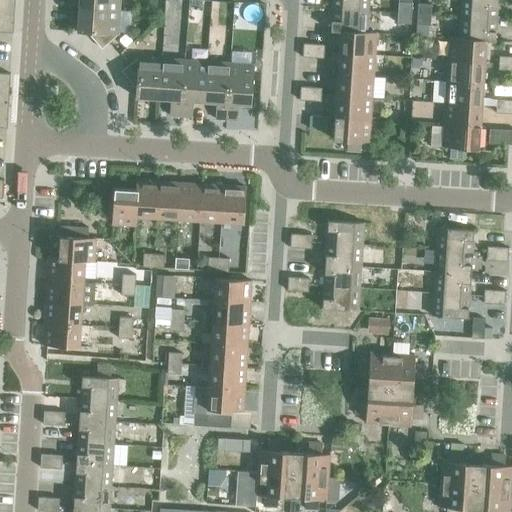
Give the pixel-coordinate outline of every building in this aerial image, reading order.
[(0,0),(0,32),(12,33),(14,0),(0,0)] [(78,0),(78,8),(118,11),(118,0),(78,0)] [(331,0),(331,9),(367,11),(367,0),(331,0)] [(460,0),(460,17),(495,19),(496,0),(460,0)] [(397,3),(397,13),(410,14),(411,3),(404,3),(398,3),(397,3)] [(417,4),(416,14),(430,15),(430,5),(417,4)] [(118,11),(78,8),(76,32),(86,33),(101,49),(117,35),(118,11)] [(330,31),(339,32),(339,31),(365,33),(365,32),(367,11),(331,9),(330,31)] [(410,14),(397,13),(396,24),(409,25),(410,14)] [(430,15),(416,14),(416,25),(429,26),(430,15)] [(460,17),(458,38),(458,39),(485,41),(484,42),(494,42),(495,19),(460,17)] [(416,25),(415,36),(433,37),(434,26),(429,26),(416,25)] [(339,31),(339,32),(338,53),(373,55),(375,33),(365,32),(365,33),(339,31)] [(449,38),(447,60),(483,62),(484,42),(485,41),(458,39),(458,38),(449,38)] [(301,57),(312,58),(313,44),(302,44),(301,57)] [(313,44),(312,58),(322,59),(323,45),(313,44)] [(338,53),(336,74),(372,77),(373,55),(338,53)] [(497,70),(508,71),(509,57),(498,56),(497,70)] [(134,98),(158,99),(161,59),(137,57),(128,65),(121,71),(135,88),(134,98)] [(168,116),(180,117),(183,60),(161,59),(158,99),(170,100),(168,116)] [(192,101),(203,102),(206,62),(183,60),(180,117),(191,118),(192,101)] [(447,60),(446,81),(482,84),(483,62),(447,60)] [(214,119),(225,120),(229,63),(206,62),(203,102),(215,103),(214,119)] [(229,63),(225,120),(236,121),(237,105),(250,105),(252,65),(229,63)] [(0,128),(6,129),(9,75),(0,73),(0,128)] [(336,74),(335,96),(370,98),(372,77),(336,74)] [(446,81),(444,103),(480,105),(482,84),(446,81)] [(299,100),(309,101),(310,88),(299,87),(299,100)] [(310,88),(309,101),(320,102),(321,88),(310,88)] [(335,96),(333,118),(369,120),(370,98),(335,96)] [(494,113),(505,114),(506,100),(495,100),(494,113)] [(444,103),(443,125),(479,127),(480,105),(444,103)] [(310,116),(309,130),(326,130),(326,117),(310,116)] [(369,120),(333,118),(332,140),(347,141),(346,151),(359,152),(360,142),(368,142),(369,120)] [(443,125),(443,127),(441,147),(449,148),(448,158),(462,159),(463,148),(477,150),(479,127),(443,125)] [(429,146),(441,147),(443,127),(431,126),(429,146)] [(488,142),(511,143),(511,129),(489,128),(488,142)] [(135,180),(134,190),(135,190),(134,216),(135,216),(155,218),(158,182),(135,180)] [(179,183),(158,182),(155,218),(177,219),(179,183)] [(201,185),(179,183),(177,219),(198,220),(201,185)] [(222,186),(201,185),(198,220),(220,222),(222,186)] [(245,187),(222,186),(220,222),(242,223),(245,187)] [(135,190),(134,190),(113,188),(112,203),(102,202),(101,216),(111,216),(111,224),(134,226),(135,216),(134,216),(135,190)] [(327,221),(325,243),(361,245),(362,223),(327,221)] [(58,236),(57,258),(57,259),(83,261),(83,262),(93,262),(94,239),(87,238),(87,228),(74,227),(73,237),(58,236)] [(437,228),(435,250),(471,253),(472,230),(437,228)] [(289,248),(299,248),(300,235),(290,234),(289,248)] [(300,235),(299,248),(310,249),(311,235),(300,235)] [(325,243),(324,265),(360,267),(361,245),(325,243)] [(485,260),(496,261),(497,247),(486,247),(485,260)] [(497,247),(496,261),(506,262),(507,248),(497,247)] [(435,250),(434,272),(469,274),(471,253),(435,250)] [(141,267),(152,268),(153,254),(142,254),(141,267)] [(153,254),(152,268),(163,268),(163,255),(153,254)] [(48,257),(46,280),(82,282),(83,262),(83,261),(57,259),(57,258),(48,257)] [(206,271),(217,272),(218,258),(207,257),(206,271)] [(174,258),(174,269),(187,270),(188,259),(174,258)] [(218,258),(217,272),(227,272),(228,259),(218,258)] [(324,265),(322,286),(358,288),(360,267),(324,265)] [(434,272),(432,293),(468,296),(469,274),(434,272)] [(121,274),(120,284),(134,285),(135,275),(121,274)] [(156,289),(168,290),(169,276),(157,275),(156,289)] [(286,291),(297,291),(298,278),(287,277),(286,291)] [(298,278),(297,291),(307,292),(308,278),(298,278)] [(214,279),(213,301),(249,303),(250,281),(214,279)] [(46,280),(45,301),(81,304),(82,282),(46,280)] [(134,285),(120,284),(120,295),(133,296),(134,285)] [(358,288),(322,286),(321,309),(357,311),(358,288)] [(482,303),(493,304),(494,291),(483,290),(482,303)] [(494,291),(493,304),(504,305),(504,291),(494,291)] [(468,296),(432,293),(431,316),(459,318),(467,318),(468,296)] [(45,301),(43,323),(79,325),(81,304),(45,301)] [(213,301),(211,323),(247,325),(249,303),(213,301)] [(170,309),(169,320),(183,321),(184,310),(170,309)] [(118,317),(117,328),(131,329),(132,318),(118,317)] [(374,319),(373,334),(387,334),(388,320),(374,319)] [(183,321),(169,320),(169,330),(182,331),(183,321)] [(79,325),(43,323),(42,345),(78,348),(79,325)] [(211,323),(210,344),(246,346),(247,325),(211,323)] [(131,329),(117,328),(117,338),(130,339),(131,329)] [(210,344),(209,366),(244,368),(246,346),(210,344)] [(167,352),(167,363),(180,364),(181,353),(167,352)] [(367,374),(367,388),(389,390),(391,354),(369,353),(368,361),(358,360),(357,374),(367,374)] [(391,354),(389,390),(411,391),(412,377),(423,378),(423,364),(413,364),(413,356),(391,354)] [(180,364),(167,363),(166,374),(179,374),(180,364)] [(209,366),(207,387),(243,389),(244,368),(209,366)] [(81,376),(79,398),(115,401),(117,379),(109,378),(110,368),(96,367),(96,377),(81,376)] [(243,389),(207,387),(206,410),(213,410),(213,414),(205,414),(205,426),(229,427),(229,415),(227,415),(227,411),(242,412),(243,389)] [(364,423),(387,425),(389,390),(367,388),(366,402),(355,401),(354,415),(365,415),(364,423)] [(389,390),(387,425),(409,426),(410,418),(420,419),(421,405),(411,405),(411,391),(389,390)] [(79,398),(78,420),(114,422),(115,401),(79,398)] [(42,425),(52,425),(53,412),(43,411),(42,425)] [(53,412),(52,425),(63,426),(64,412),(53,412)] [(78,420),(77,442),(112,444),(114,422),(78,420)] [(217,438),(216,450),(249,452),(249,439),(217,438)] [(331,438),(330,449),(347,450),(348,439),(331,438)] [(258,450),(257,473),(292,475),(293,453),(279,452),(280,441),(266,440),(266,451),(258,450)] [(77,442),(75,463),(111,465),(112,444),(77,442)] [(293,453),(292,475),(327,477),(328,455),(321,454),(321,444),(308,443),(307,454),(293,453)] [(441,462),(439,484),(474,487),(476,464),(462,463),(463,453),(449,452),(449,462),(441,462)] [(39,468),(50,468),(50,455),(40,454),(39,468)] [(50,455),(50,468),(60,469),(61,455),(50,455)] [(476,464),(474,487),(510,489),(511,467),(503,466),(504,456),(490,455),(490,465),(476,464)] [(75,463),(74,485),(110,487),(111,465),(75,463)] [(276,497),(290,498),(292,475),(257,473),(255,495),(263,496),(262,506),(276,507),(276,497)] [(292,475),(290,498),(304,498),(303,509),(317,510),(318,499),(325,500),(327,477),(292,475)] [(458,511),(459,508),(473,509),(474,487),(439,484),(438,507),(446,507),(445,511),(458,511)] [(74,485),(73,506),(108,509),(110,487),(74,485)] [(474,487),(473,509),(487,510),(486,511),(500,511),(508,511),(510,489),(474,487)] [(36,511),(47,511),(48,498),(37,497),(36,511)] [(234,497),(234,505),(254,506),(255,498),(234,497)] [(48,498),(47,511),(55,511),(57,511),(58,498),(48,498)]
